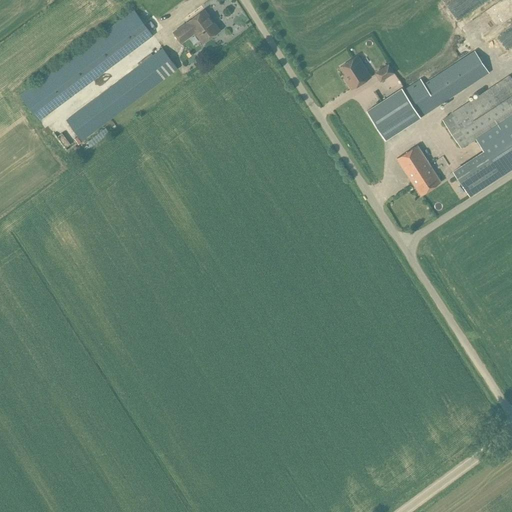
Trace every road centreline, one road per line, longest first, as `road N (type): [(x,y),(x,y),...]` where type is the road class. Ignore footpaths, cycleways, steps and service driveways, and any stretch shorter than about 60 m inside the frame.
road 1 (unclassified): [(511,418),(243,0)]
road 2 (unclassified): [(411,511),(511,435)]
